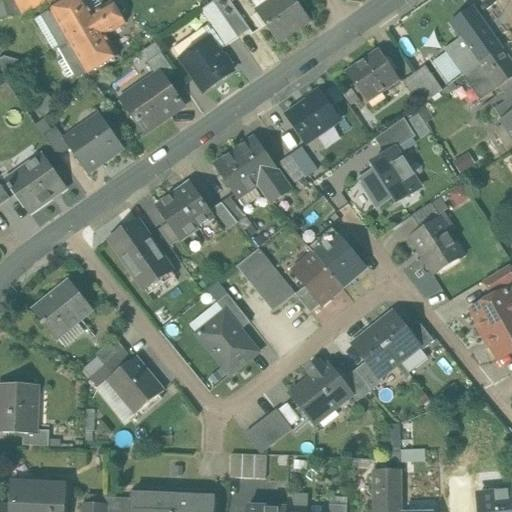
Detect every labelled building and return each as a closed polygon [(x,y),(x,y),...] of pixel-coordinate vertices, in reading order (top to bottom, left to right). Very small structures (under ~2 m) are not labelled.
[(49,0),(20,0),(17,2),(23,14),(50,0),(49,0)] [(86,0),(67,0),(36,19),(55,51),(58,49),(119,13),(113,2),(93,13),(86,0)] [(251,30),(230,0),(215,0),(213,2),(239,38),(251,30)] [(250,0),(260,13),(276,0),(250,0)] [(276,0),(260,13),(259,13),(278,40),(309,19),(295,0),(276,0)] [(239,38),(213,2),(200,11),(225,47),(239,38)] [(119,13),(58,49),(59,49),(65,58),(59,62),(68,78),(74,74),(77,78),(87,72),(88,74),(119,56),(107,35),(126,24),(119,13)] [(485,23),(447,50),(464,75),(502,48),(485,23)] [(210,39),(181,59),(204,92),(233,71),(210,39)] [(464,75),(463,76),(481,101),(497,89),(498,89),(500,87),(511,79),(511,62),(502,49),(502,48),(464,75)] [(379,53),(348,73),(347,70),(345,71),(366,103),(368,102),(366,99),(376,92),(377,93),(397,81),(398,83),(400,82),(379,50),(378,51),(379,53)] [(161,53),(147,63),(157,76),(161,73),(167,80),(176,74),(161,53)] [(443,91),(426,67),(415,74),(432,98),(443,91)] [(157,76),(122,100),(145,133),(184,106),(167,80),(161,73),(157,76)] [(432,98),(415,74),(405,81),(422,105),(432,98)] [(511,79),(500,87),(508,99),(509,99),(511,96),(511,79)] [(319,93),(307,101),(309,103),(288,118),(306,144),(341,120),(323,94),(321,95),(319,93)] [(511,96),(509,99),(508,99),(495,109),(502,120),(511,114),(511,96)] [(424,122),(432,118),(426,107),(409,117),(421,137),(430,132),(424,122)] [(66,139),(65,140),(71,148),(88,173),(124,148),(101,114),(66,139)] [(511,114),(502,120),(511,135),(511,114)] [(404,118),(375,139),(385,155),(395,149),(396,150),(416,137),(404,118)] [(57,126),(44,135),(58,157),(71,148),(65,140),(66,139),(57,126)] [(247,169),(267,155),(256,139),(236,152),(247,169)] [(319,170),(303,148),(291,157),(306,176),(308,178),(319,170)] [(385,155),(369,166),(373,172),(361,180),(378,206),(393,196),(397,202),(420,188),(396,150),(395,149),(385,155)] [(236,152),(215,167),(237,199),(258,185),(247,169),(236,152)] [(43,155),(7,180),(10,184),(9,185),(12,190),(14,189),(31,213),(67,188),(43,155)] [(267,155),(247,169),(258,185),(259,184),(272,204),(291,191),(278,171),(278,170),(267,155)] [(306,176),(291,157),(281,163),(295,183),(306,176)] [(0,206),(11,198),(0,182),(0,206)] [(210,212),(191,183),(158,206),(181,240),(199,228),(209,243),(224,232),(210,212)] [(246,217),(230,198),(222,203),(238,223),(246,217)] [(238,223),(222,203),(210,212),(224,232),(238,223)] [(431,204),(411,217),(419,229),(439,216),(431,204)] [(465,256),(441,219),(410,239),(411,242),(414,240),(425,258),(423,259),(434,276),(465,256)] [(137,221),(111,239),(129,265),(141,256),(150,268),(162,259),(154,248),(155,247),(137,221)] [(314,254),(343,288),(365,269),(333,230),(310,249),(314,254)] [(295,295),(259,250),(237,267),(273,313),(295,295)] [(343,288),(314,254),(293,272),(305,287),(320,305),(321,306),(343,288)] [(511,270),(509,266),(484,281),(494,297),(508,290),(508,291),(511,288),(511,270)] [(94,311),(70,282),(33,312),(44,324),(42,326),(44,328),(46,327),(58,341),(94,311)] [(320,305),(305,287),(295,295),(311,313),(320,305)] [(494,297),(472,310),(486,334),(511,319),(511,297),(508,291),(508,290),(494,297)] [(251,322),(228,295),(217,303),(225,313),(225,312),(240,331),(251,322)] [(240,331),(225,312),(225,313),(197,335),(230,375),(258,353),(240,331)] [(408,330),(395,314),(374,330),(399,361),(419,346),(420,345),(408,330)] [(511,319),(486,334),(500,359),(511,352),(511,319)] [(435,341),(419,321),(408,330),(420,345),(419,346),(423,351),(435,341)] [(399,361),(374,330),(354,345),(367,362),(379,377),(380,376),(399,361)] [(117,339),(96,355),(105,365),(125,349),(117,339)] [(125,349),(105,365),(114,377),(134,360),(125,349)] [(147,373),(137,360),(138,359),(137,358),(134,360),(114,377),(109,381),(121,397),(124,395),(138,412),(136,414),(137,416),(165,392),(149,372),(147,373)] [(379,377),(367,362),(356,370),(372,390),(384,381),(380,376),(379,377)] [(329,364),(291,394),(316,425),(353,396),(354,395),(342,381),(329,364)] [(372,390),(356,370),(342,381),(354,395),(353,396),(358,402),(372,390)] [(33,388),(0,387),(0,430),(23,431),(31,432),(32,430),(33,388)] [(277,410),(245,434),(261,454),(293,430),(277,410)] [(400,424),(390,424),(389,460),(424,461),(424,448),(400,447),(400,424)] [(51,431),(32,430),(31,432),(23,431),(23,446),(50,447),(51,431)] [(243,455),(232,454),(231,478),(243,479),(243,455)] [(255,455),(243,455),(243,479),(254,479),(255,455)] [(267,456),(255,455),(254,479),(266,480),(267,456)] [(402,473),(376,473),(376,511),(402,511),(402,477),(402,473)] [(37,511),(39,484),(11,483),(10,507),(10,511),(37,511)] [(39,484),(37,511),(66,511),(67,486),(39,484)] [(511,511),(511,492),(481,496),(480,495),(479,495),(481,511),(511,511)] [(215,511),(216,499),(132,496),(132,498),(131,511),(215,511)] [(131,511),(132,498),(108,497),(108,506),(107,511),(131,511)]
